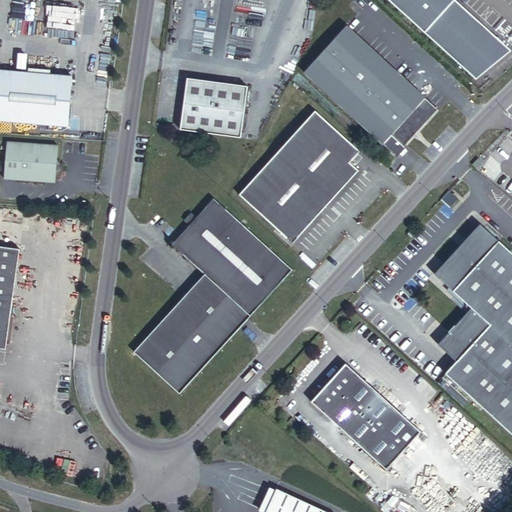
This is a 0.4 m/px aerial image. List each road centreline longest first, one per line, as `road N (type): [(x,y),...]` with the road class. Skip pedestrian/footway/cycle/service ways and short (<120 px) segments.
road 1 (unclassified): [(511,92),(165,471)]
road 2 (unclassified): [(165,471),(110,414),(93,356),(143,0)]
road 3 (unknown): [(186,60),(262,65),(291,0)]
road 4 (unknown): [(124,140),(83,131),(89,49)]
